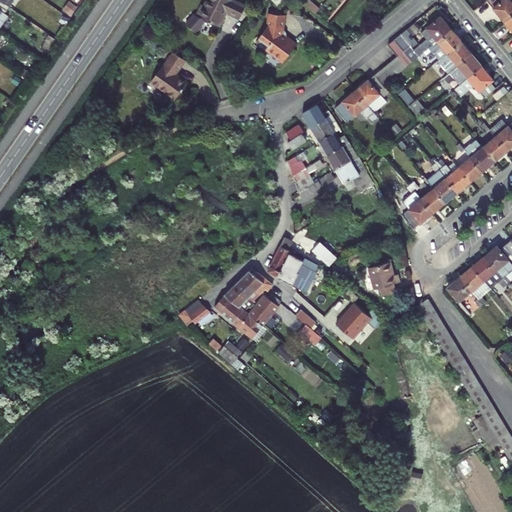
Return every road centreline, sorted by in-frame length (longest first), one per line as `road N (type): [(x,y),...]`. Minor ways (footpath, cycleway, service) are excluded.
road 1 (primary): [(0,176),(123,0)]
road 2 (residential): [(264,109),(323,81),(421,0)]
road 3 (residential): [(511,167),(420,243),(415,254),(431,282)]
road 4 (residential): [(511,403),(431,282)]
